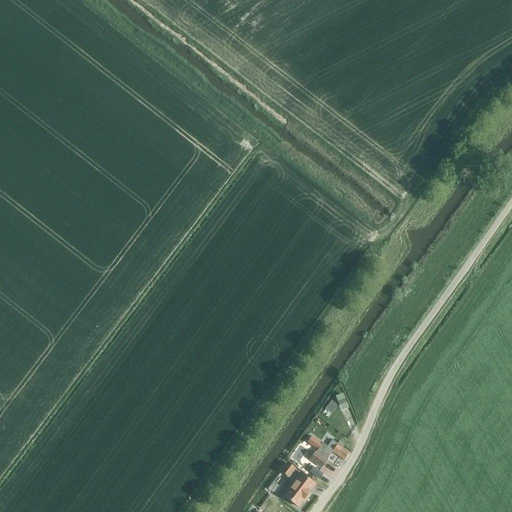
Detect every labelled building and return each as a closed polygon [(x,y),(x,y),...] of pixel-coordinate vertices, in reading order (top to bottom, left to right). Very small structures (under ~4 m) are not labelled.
[(332,400),(326,408),(331,413),(338,405),(332,400)] [(344,460),(349,453),(341,447),(344,444),(339,441),(337,444),(331,440),(327,446),(322,443),(321,444),(311,437),(307,442),(317,449),(316,452),(315,452),(310,459),(321,467),(327,460),(326,460),(332,452),(344,460)] [(280,471),(288,478),(295,469),(286,462),(280,471)] [(313,467),(309,472),(319,479),(323,474),(313,467)] [(299,473),(282,496),(298,508),(315,484),(299,473)]
